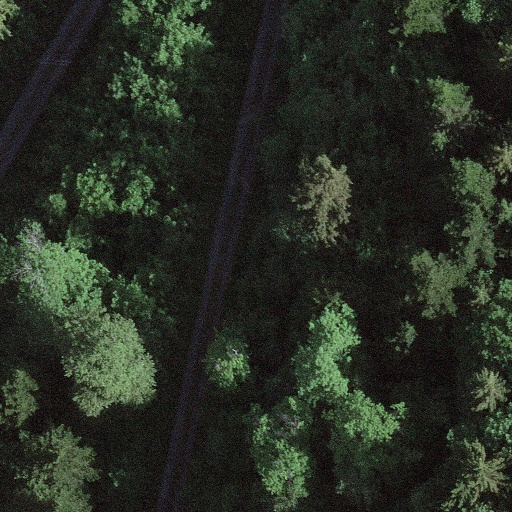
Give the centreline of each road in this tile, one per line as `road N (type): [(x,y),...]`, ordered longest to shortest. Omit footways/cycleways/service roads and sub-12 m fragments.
road 1 (track): [(162,511),(292,0)]
road 2 (track): [(100,0),(0,174)]
